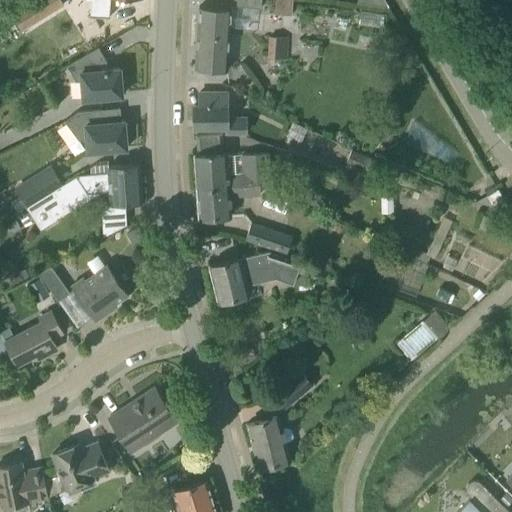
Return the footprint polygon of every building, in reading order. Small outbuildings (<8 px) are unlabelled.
[(39,0),(2,23),(11,37),(69,0),(39,0)] [(276,0),(275,13),(292,14),(292,0),(276,0)] [(199,6),(195,68),(227,70),(231,8),(199,6)] [(336,16),(334,28),(346,30),(348,19),(336,16)] [(55,71),(67,65),(72,62),(57,34),(48,39),(39,23),(31,27),(32,30),(11,41),(31,77),(52,66),(55,71)] [(270,36),(268,58),(287,59),(288,37),(270,36)] [(72,62),(67,65),(76,81),(81,81),(83,99),(122,95),(122,92),(125,92),(124,80),(121,81),(120,68),(100,70),(100,65),(107,61),(98,47),(72,62)] [(193,127),(226,127),(226,132),(246,132),(246,117),(227,117),(228,92),(200,92),(199,105),(193,105),(193,127)] [(126,135),(129,135),(128,123),(125,123),(124,120),(102,122),(101,109),(78,111),(64,121),(78,139),(87,139),(88,151),(127,148),(126,135)] [(197,188),(259,184),(260,183),(272,190),(270,153),(240,155),(226,155),(226,152),(220,152),(219,134),(196,135),(197,153),(194,153),(197,188)] [(369,181),(379,160),(340,143),(331,164),(369,181)] [(27,206),(32,203),(63,183),(51,164),(15,186),(27,206)] [(110,191),(111,204),(143,202),(140,164),(108,166),(108,172),(78,174),(63,183),(32,203),(35,207),(32,216),(37,223),(46,226),(54,221),(56,212),(87,193),(110,191)] [(259,184),(197,188),(199,218),(231,216),(230,196),(259,195),(259,184)] [(327,197),(302,185),(296,197),(321,209),(327,197)] [(286,253),(292,236),(251,222),(245,239),(286,253)] [(137,225),(123,231),(127,239),(129,244),(143,239),(137,225)] [(210,265),(218,302),(250,294),(247,284),(276,277),(272,263),(297,272),(300,262),(269,250),(210,265)] [(72,285),(91,312),(97,320),(108,312),(106,310),(128,295),(106,264),(85,280),(83,277),(72,285)] [(39,272),(58,300),(70,292),(51,265),(39,272)] [(448,327),(435,311),(434,310),(395,342),(409,359),(448,327)] [(52,337),(62,332),(51,311),(39,317),(42,321),(5,340),(17,364),(43,350),(45,354),(57,348),(52,337)] [(318,360),(302,373),(270,399),(280,410),(312,384),(311,384),(327,371),(318,360)] [(160,431),(176,420),(155,387),(109,417),(131,450),(142,442),(146,443),(160,434),(160,431)] [(287,426),(282,428),(279,415),(248,423),(259,467),(290,459),(285,441),(290,439),(293,435),(291,428),(287,426)] [(48,495),(59,491),(94,477),(94,476),(109,470),(97,441),(82,447),(80,442),(52,453),(59,470),(44,476),(48,495)] [(48,496),(48,495),(44,476),(43,468),(24,471),(22,461),(0,465),(0,495),(2,505),(29,500),(48,496)] [(164,511),(216,511),(207,480),(173,490),(172,487),(158,491),(164,511)] [(466,490),(469,495),(475,501),(472,504),(468,500),(456,511),(510,511),(481,482),(476,480),(470,481),(467,485),(466,490)]
